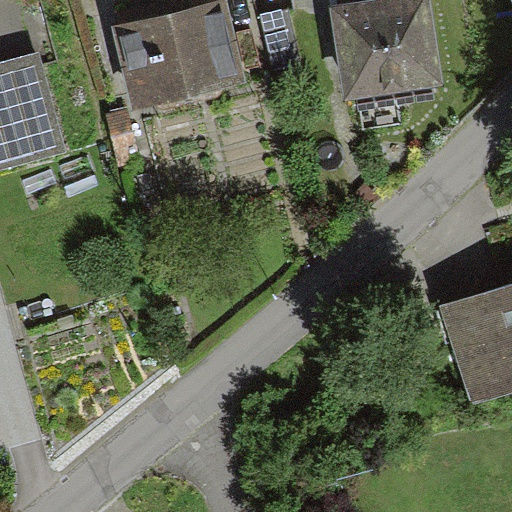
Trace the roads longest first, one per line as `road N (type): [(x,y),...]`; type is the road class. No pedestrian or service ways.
road 1 (residential): [(173,413),(511,110)]
road 2 (residential): [(56,511),(173,413)]
